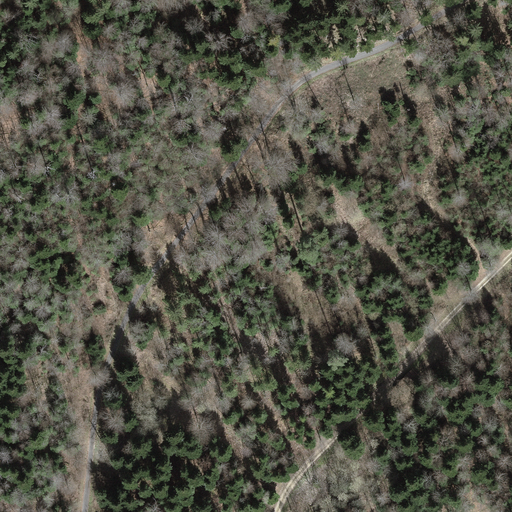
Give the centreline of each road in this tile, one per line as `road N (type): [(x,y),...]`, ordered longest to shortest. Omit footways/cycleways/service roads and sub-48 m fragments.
road 1 (track): [(83,511),(127,303),(309,74),(394,43),(457,0)]
road 2 (track): [(278,511),(303,468),(511,253)]
